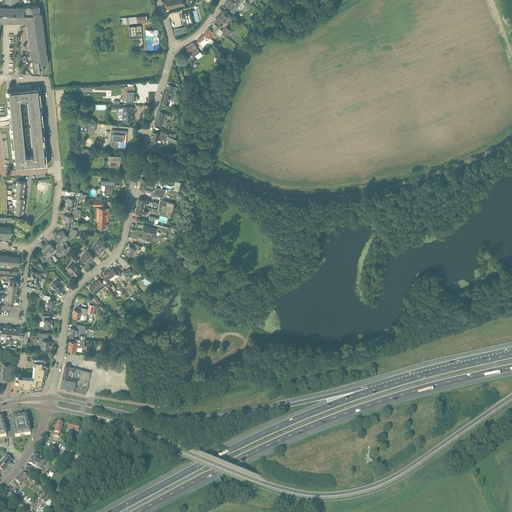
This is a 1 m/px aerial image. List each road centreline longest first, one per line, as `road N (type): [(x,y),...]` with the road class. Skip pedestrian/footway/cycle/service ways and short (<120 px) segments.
road 1 (motorway): [(47,407),(124,425),(284,488),(335,493),(401,471),(511,396)]
road 2 (motorway): [(136,511),(319,422),(511,366)]
road 3 (residential): [(52,389),(68,296),(122,242),(171,47)]
road 4 (motorway): [(368,391),(190,419),(49,397)]
road 5 (motorway): [(368,391),(264,432),(111,511)]
road 6 (motorway): [(511,353),(368,391)]
road 7 (residential): [(52,389),(157,406),(186,378)]
road 8 (residential): [(56,169),(47,82),(6,77)]
